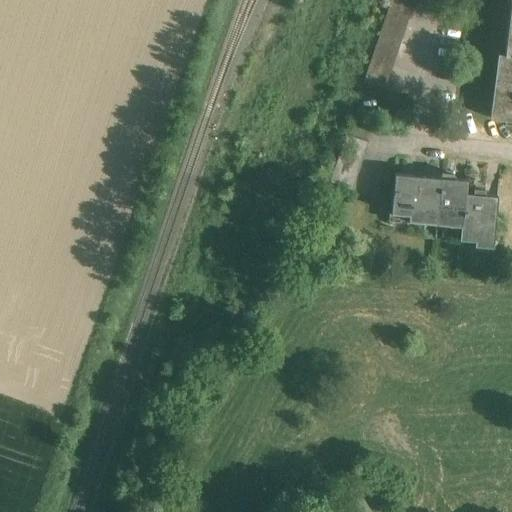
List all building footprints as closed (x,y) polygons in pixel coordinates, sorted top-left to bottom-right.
[(393,0),(366,79),(387,86),(416,0),(393,0)] [(490,118),(511,120),(511,55),(504,54),(498,53),(490,118)] [(355,183),(371,139),(349,131),(333,176),(355,183)] [(391,214),(438,218),(442,173),(395,169),(391,214)] [(467,175),(442,173),(438,218),(463,220),(465,192),(467,175)] [(497,194),(465,192),(463,220),(462,236),(493,238),(497,194)]
